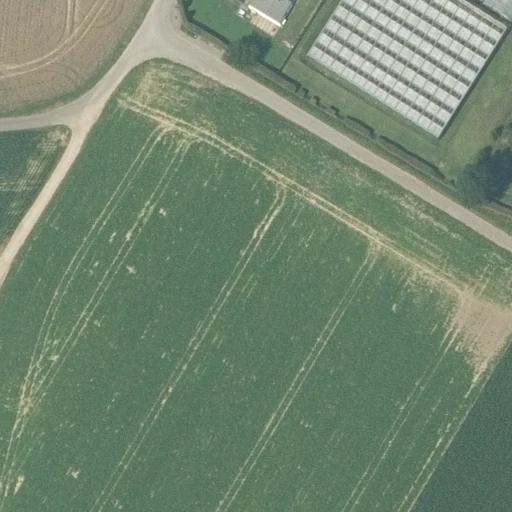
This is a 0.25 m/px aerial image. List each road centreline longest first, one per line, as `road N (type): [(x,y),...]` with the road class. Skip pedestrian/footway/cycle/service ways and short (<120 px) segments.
road 1 (unclassified): [(511,245),(148,30)]
road 2 (track): [(0,265),(104,90)]
